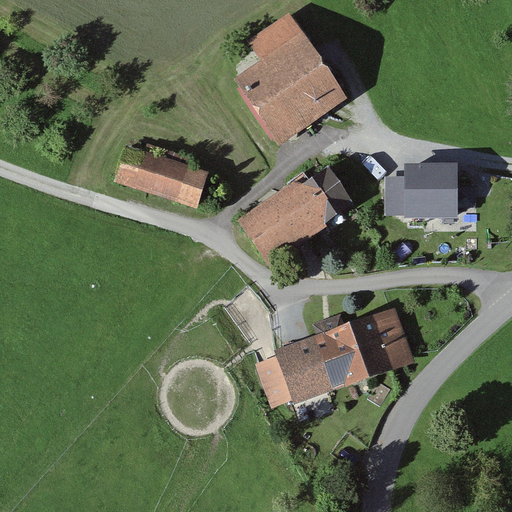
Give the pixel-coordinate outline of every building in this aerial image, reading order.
[(288,20),(247,46),(260,68),(235,85),(276,149),(343,106),(288,20)] [(298,183),(239,224),(267,266),(321,229),(324,234),(354,214),(349,206),(369,192),(337,146),(317,160),(328,175),(304,192),(298,183)] [(206,179),(127,151),(116,184),(195,212),(206,179)] [(455,168),(407,168),(407,217),(456,217),(455,168)] [(276,361),(257,367),(272,413),(412,368),(395,315),(274,355),(276,361)]
